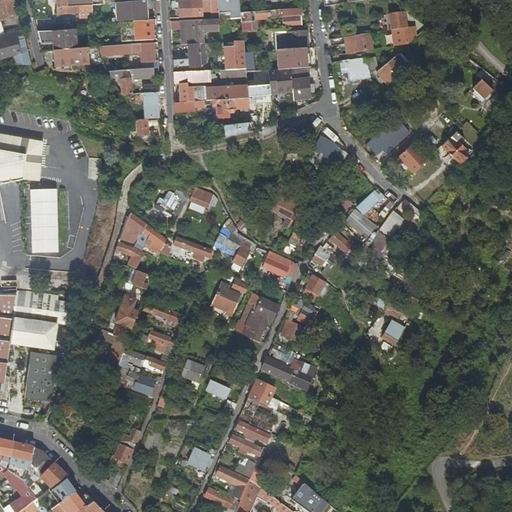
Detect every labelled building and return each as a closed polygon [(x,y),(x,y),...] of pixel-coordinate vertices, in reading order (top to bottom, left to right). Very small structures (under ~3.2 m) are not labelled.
[(0,35),(5,34),(1,20),(18,16),(13,0),(9,0),(0,2),(0,35)] [(233,18),(241,18),(241,13),(239,0),(207,0),(170,2),(171,11),(182,10),(182,18),(202,17),(202,11),(211,10),(212,13),(218,13),(218,6),(224,6),(226,3),(229,3),(230,9),(232,9),(233,18)] [(323,0),(325,9),(340,6),(339,1),(349,0),(350,5),(373,2),(372,0),(323,0)] [(155,1),(130,3),(119,3),(118,3),(119,20),(146,18),(145,9),(155,9),(155,1)] [(58,15),(81,14),(80,6),(68,7),(57,8),(58,15)] [(93,14),(93,6),(80,6),(81,14),(93,14)] [(301,19),(311,19),(310,9),(254,12),(254,20),(283,18),(283,23),(281,23),(281,24),(283,24),(283,26),(301,25),(301,19)] [(242,23),(243,32),(252,32),(250,12),(241,13),(241,18),(242,23)] [(391,16),(393,32),(397,32),(408,30),(405,14),(391,16)] [(189,45),(204,44),(203,32),(218,31),(217,19),(171,22),(172,30),(181,30),(182,45),(189,45)] [(154,40),(153,20),(121,23),(121,25),(122,41),(154,40)] [(107,46),(103,24),(94,24),(94,27),(100,47),(107,46)] [(417,39),(416,29),(408,30),(410,46),(417,39)] [(0,58),(14,55),(16,65),(31,65),(22,30),(5,34),(0,35),(0,36),(1,40),(0,39),(0,58)] [(38,32),(41,43),(56,43),(56,50),(77,49),(75,30),(55,31),(55,30),(38,32)] [(397,32),(400,48),(409,46),(410,46),(408,30),(397,32)] [(276,32),(277,50),(307,48),(309,48),(308,31),(276,32)] [(346,46),(347,55),(362,53),(361,46),(362,45),(361,37),(330,41),(331,48),(346,46)] [(230,70),(246,69),(245,58),(245,53),(244,41),(234,42),(235,47),(225,48),(226,63),(229,63),(230,70)] [(155,68),(154,44),(131,45),(132,50),(132,53),(142,53),(142,63),(145,63),(145,66),(142,67),(143,69),(154,69),(155,68)] [(208,67),(206,44),(204,44),(189,45),(189,60),(174,61),(174,70),(208,67)] [(132,50),(131,45),(121,46),(122,54),(127,54),(132,53),(132,50)] [(369,45),(362,45),(361,46),(362,53),(370,52),(369,45)] [(121,46),(107,46),(100,47),(102,55),(122,54),(121,46)] [(54,50),(55,67),(90,65),(89,48),(77,49),(56,50),(54,50)] [(307,48),(277,50),(279,70),(292,69),(309,68),(307,48)] [(378,75),(388,88),(409,69),(398,57),(378,75)] [(377,59),(367,62),(369,72),(379,70),(377,59)] [(309,68),(292,69),(292,77),(309,75),(309,68)] [(155,79),(154,69),(143,69),(131,70),(131,74),(134,74),(135,80),(137,79),(155,79)] [(247,72),(246,69),(230,70),(226,70),(221,71),(221,78),(247,76),(247,72)] [(269,71),(269,76),(270,85),(271,94),(294,92),(293,81),(292,77),(292,69),(279,70),(269,71)] [(121,95),(132,94),(131,79),(129,76),(129,70),(110,71),(111,78),(119,78),(121,91),(121,95)] [(210,74),(210,71),(174,74),(175,85),(180,85),(188,84),(211,82),(211,80),(216,80),(215,74),(210,74)] [(253,80),(247,80),(248,86),(249,99),(249,105),(257,104),(256,100),(261,100),(261,96),(272,96),(271,94),(270,85),(261,86),(260,81),(255,81),(255,87),(253,86),(253,80)] [(293,81),(294,92),(295,101),(311,99),(311,93),(315,93),(314,86),(310,86),(310,80),(293,81)] [(482,82),(474,90),(485,101),(491,95),(493,97),(495,95),(493,93),(498,89),(492,83),(488,87),(482,82)] [(188,88),(188,84),(180,85),(181,104),(208,102),(207,89),(207,87),(188,88)] [(160,93),(160,85),(144,86),(144,94),(146,94),(156,93),(160,93)] [(249,99),(248,86),(207,89),(208,102),(214,101),(249,99)] [(485,101),(474,90),(469,96),(479,106),(485,101)] [(156,93),(146,94),(147,114),(145,114),(145,117),(158,116),(156,93)] [(249,105),(249,99),(214,101),(214,107),(217,107),(218,120),(229,119),(230,118),(230,114),(234,113),(236,110),(250,109),(249,105)] [(210,102),(208,102),(181,104),(176,104),(176,113),(195,112),(194,108),(206,108),(206,105),(210,105),(210,102)] [(396,108),(402,115),(409,109),(403,102),(396,108)] [(225,127),(226,138),(252,133),(250,113),(244,113),(245,125),(225,127)] [(148,139),(148,136),(148,121),(130,122),(131,136),(138,135),(138,140),(148,139)] [(429,133),(423,139),(430,147),(436,154),(442,148),(438,143),(440,141),(441,142),(446,137),(448,140),(450,137),(451,139),(452,138),(456,134),(458,131),(450,122),(433,138),(429,133)] [(392,123),(363,149),(372,160),(392,142),(401,134),(392,123)] [(458,131),(456,134),(463,139),(476,151),(480,146),(478,144),(481,140),(474,134),(471,137),(461,127),(458,131)] [(0,149),(26,154),(41,156),(42,141),(0,133),(0,149)] [(457,145),(463,139),(456,134),(452,138),(451,139),(443,148),(461,165),(469,156),(457,145)] [(330,140),(321,136),(314,153),(324,156),(327,149),(329,142),(330,140)] [(438,143),(442,148),(451,139),(450,137),(448,140),(446,137),(441,142),(440,141),(438,143)] [(329,142),(327,149),(333,152),(336,144),(329,142)] [(412,146),(397,160),(413,176),(427,163),(412,146)] [(0,183),(9,182),(23,180),(26,154),(0,149),(0,183)] [(474,158),(472,157),(465,165),(474,173),(486,159),(479,153),(474,158)] [(39,181),(41,156),(26,154),(23,180),(39,181)] [(89,164),(101,166),(101,156),(89,156),(89,164)] [(100,176),(101,166),(89,164),(89,176),(100,176)] [(150,189),(159,192),(161,184),(152,181),(150,189)] [(453,184),(450,188),(449,189),(454,192),(461,185),(461,184),(458,182),(455,186),(453,184)] [(450,188),(446,184),(441,190),(443,192),(445,194),(449,189),(450,188)] [(463,187),(461,185),(454,192),(449,189),(445,194),(443,192),(436,199),(445,208),(463,187)] [(336,195),(318,186),(310,202),(328,211),(336,195)] [(363,240),(377,227),(368,218),(374,211),(381,218),(393,206),(376,188),(343,219),(363,240)] [(34,253),(60,252),(56,189),(31,190),(34,253)] [(174,213),(182,200),(171,193),(165,202),(161,199),(155,209),(171,219),(174,213)] [(265,210),(287,221),(289,222),(294,214),(295,213),(298,207),(292,203),(273,193),(265,210)] [(346,211),(353,204),(345,196),(338,203),(346,211)] [(197,204),(209,208),(212,201),(200,197),(197,204)] [(298,207),(295,213),(299,215),(306,203),(295,197),(292,203),(298,207)] [(410,206),(406,211),(419,222),(424,217),(410,206)] [(392,211),(378,230),(391,239),(405,220),(392,211)] [(289,222),(287,221),(283,228),(288,231),(298,217),(294,214),(289,222)] [(131,235),(131,234),(135,227),(143,233),(144,234),(142,237),(146,239),(148,237),(158,244),(163,238),(131,216),(127,222),(124,230),(131,235)] [(300,242),(305,245),(313,230),(298,221),(294,228),(296,230),(288,245),(297,250),(300,242)] [(135,227),(131,234),(140,238),(143,233),(135,227)] [(129,238),(131,235),(124,230),(121,238),(125,241),(128,238),(129,238)] [(254,244),(236,233),(234,237),(223,230),(215,249),(236,259),(241,247),(251,253),(251,254),(253,256),(257,249),(253,247),(254,244)] [(437,262),(444,266),(443,266),(457,242),(445,232),(439,240),(449,247),(448,249),(447,248),(443,254),(443,253),(437,262)] [(330,252),(346,260),(354,246),(329,233),(311,266),(320,271),(330,252)] [(367,251),(380,257),(387,239),(374,234),(367,251)] [(166,241),(163,238),(158,244),(161,247),(159,251),(162,252),(166,241)] [(181,248),(184,240),(177,238),(174,246),(181,248)] [(383,270),(400,246),(393,241),(376,264),(383,270)] [(206,258),(211,260),(214,252),(184,242),(182,249),(197,255),(206,258)] [(135,258),(130,270),(138,273),(139,273),(146,253),(119,244),(117,248),(120,249),(119,252),(135,258)] [(244,270),(251,254),(251,253),(241,247),(236,259),(233,265),(244,270)] [(263,270),(282,278),(286,279),(291,267),(292,264),(270,254),(263,270)] [(193,259),(191,266),(200,268),(202,261),(193,259)] [(454,278),(459,266),(454,263),(448,275),(454,278)] [(286,279),(282,278),(280,282),(287,284),(293,268),(291,267),(286,279)] [(144,285),(148,276),(139,273),(138,273),(133,286),(147,292),(149,287),(144,285)] [(306,290),(320,297),(326,285),(326,284),(313,277),(306,290)] [(157,296),(163,299),(166,291),(167,289),(153,283),(147,297),(155,300),(157,296)] [(320,297),(317,302),(331,310),(333,307),(336,308),(342,293),(326,285),(320,297)] [(126,287),(123,294),(132,297),(135,290),(126,287)] [(176,294),(189,299),(192,291),(178,287),(176,294)] [(242,296),(230,291),(222,287),(213,307),(233,316),(242,296)] [(401,295),(420,304),(424,297),(403,288),(401,295)] [(304,294),(317,302),(320,297),(306,290),(304,294)] [(166,291),(163,299),(174,302),(176,294),(166,291)] [(18,296),(18,292),(0,292),(0,399),(7,401),(10,384),(5,383),(6,377),(10,344),(54,350),(56,338),(58,338),(60,325),(66,326),(70,326),(73,303),(18,296)] [(375,303),(385,308),(390,297),(380,292),(375,303)] [(192,300),(189,299),(176,294),(174,302),(189,308),(192,300)] [(234,332),(259,344),(268,323),(272,325),(280,307),(252,294),(234,332)] [(117,324),(133,330),(139,314),(133,312),(137,302),(127,299),(117,324)] [(387,307),(409,317),(413,309),(391,299),(387,307)] [(156,306),(172,313),(175,306),(158,300),(156,306)] [(294,306),(303,311),(307,305),(297,300),(294,306)] [(182,316),(172,313),(156,306),(148,304),(147,307),(145,306),(144,309),(146,310),(145,313),(172,322),(179,325),(182,316)] [(315,309),(307,305),(303,311),(300,318),(309,322),(315,309)] [(172,340),(176,342),(186,317),(182,316),(179,325),(177,330),(176,330),(172,340)] [(411,326),(417,329),(423,331),(432,336),(435,329),(415,319),(411,326)] [(396,347),(404,326),(389,320),(381,341),(396,347)] [(285,338),(288,339),(297,342),(301,327),(293,325),(291,332),(288,331),(285,338)] [(73,327),(70,326),(66,326),(60,357),(62,357),(67,358),(73,327)] [(440,331),(435,329),(432,336),(436,338),(440,331)] [(320,338),(306,330),(301,338),(315,346),(320,338)] [(115,342),(116,338),(102,332),(98,341),(113,347),(115,342)] [(152,333),(149,340),(158,343),(173,349),(176,342),(172,340),(152,333)] [(294,349),(297,342),(288,339),(286,346),(294,349)] [(115,342),(113,347),(107,361),(105,361),(104,363),(119,368),(126,349),(127,347),(115,342)] [(273,354),(279,357),(284,359),(291,363),(295,356),(276,346),(273,354)] [(122,368),(132,372),(134,366),(144,370),(144,368),(146,369),(147,366),(145,365),(148,359),(148,358),(126,349),(119,368),(122,370),(122,368)] [(59,385),(62,357),(60,357),(32,353),(25,405),(38,407),(39,401),(52,403),(52,396),(54,385),(56,385),(59,385)] [(167,366),(148,359),(145,365),(147,366),(151,367),(164,373),(167,366)] [(308,365),(297,360),(292,370),(297,372),(304,375),(308,365)] [(207,369),(189,362),(183,378),(201,385),(207,369)] [(267,372),(276,376),(279,369),(271,365),(267,372)] [(129,378),(132,372),(122,368),(122,370),(115,387),(124,390),(127,382),(128,382),(129,378)] [(129,378),(140,382),(141,378),(142,376),(139,375),(141,371),(134,369),(133,372),(132,372),(129,378)] [(279,369),(276,376),(290,383),(293,376),(279,369)] [(299,379),(293,376),(290,383),(295,386),(299,379)] [(167,387),(174,390),(177,379),(170,377),(167,387)] [(161,385),(141,378),(140,382),(139,385),(138,386),(137,385),(134,392),(152,398),(152,397),(156,397),(161,385)] [(230,391),(212,381),(207,392),(226,401),(230,391)] [(265,384),(262,382),(260,387),(254,399),(268,406),(271,399),(280,403),(280,405),(288,410),(295,396),(267,381),(265,384)] [(304,392),(306,387),(302,385),(301,385),(298,391),(303,393),(304,392)] [(148,418),(154,402),(124,390),(115,387),(108,403),(148,418)] [(304,392),(303,393),(299,401),(308,406),(313,397),(304,392)] [(158,406),(165,408),(167,399),(160,397),(158,406)] [(234,414),(237,405),(230,402),(226,411),(234,414)] [(251,411),(256,413),(260,406),(254,404),(251,411)] [(260,406),(256,413),(270,419),(273,412),(260,406)] [(279,426),(284,416),(276,413),(272,422),(279,426)] [(221,415),(219,420),(207,414),(199,430),(217,439),(227,418),(221,415)] [(253,416),(249,424),(270,434),(273,426),(253,416)] [(317,431),(320,424),(314,422),(311,429),(317,431)] [(258,435),(260,432),(242,423),(238,431),(248,436),(245,442),(254,445),(258,435)] [(260,430),(260,432),(258,435),(269,441),(272,436),(260,430)] [(120,463),(118,467),(123,469),(125,465),(128,466),(134,452),(135,452),(142,434),(135,432),(134,434),(133,433),(131,438),(125,436),(121,447),(120,446),(115,460),(120,463)] [(265,450),(254,445),(245,442),(234,437),(231,444),(261,457),(265,450)] [(14,443),(0,439),(0,458),(1,454),(4,455),(3,461),(10,463),(14,443)] [(35,447),(14,443),(10,463),(8,470),(24,480),(25,478),(32,459),(35,447)] [(40,448),(35,447),(32,459),(37,460),(40,463),(37,466),(40,469),(44,466),(48,470),(54,462),(40,448)] [(189,465),(205,472),(212,458),(196,450),(189,465)] [(68,476),(54,462),(48,470),(42,475),(54,486),(68,476)] [(244,476),(252,480),(260,464),(257,462),(256,464),(251,462),(247,470),(244,476)] [(268,468),(260,464),(252,480),(251,481),(258,487),(268,468)] [(0,465),(0,477),(4,475),(15,491),(17,489),(22,497),(10,505),(14,511),(19,511),(37,499),(29,488),(26,484),(24,480),(8,470),(0,465)] [(44,466),(40,469),(29,481),(26,484),(29,488),(34,483),(42,475),(48,470),(44,466)] [(110,484),(116,490),(125,473),(117,468),(110,484)] [(218,478),(240,488),(242,489),(246,479),(222,468),(218,478)] [(242,489),(246,491),(251,481),(246,479),(242,489)] [(67,498),(76,492),(67,480),(54,488),(59,495),(63,492),(67,498)] [(291,511),(258,487),(251,481),(246,491),(240,506),(246,511),(251,511),(259,494),(266,499),(264,502),(267,504),(269,501),(276,506),(274,508),(280,511),(291,511)] [(42,495),(34,483),(29,488),(37,499),(42,495)] [(311,497),(315,493),(303,483),(292,501),(307,511),(323,511),(329,505),(323,500),(320,504),(311,497)] [(52,493),(50,489),(42,495),(37,499),(47,511),(51,510),(43,500),(52,493)] [(206,498),(231,509),(235,501),(210,490),(206,498)] [(82,500),(76,492),(67,498),(63,501),(52,509),(54,511),(78,511),(84,508),(94,501),(88,496),(82,500)] [(63,501),(67,498),(63,492),(59,495),(63,501)] [(173,496),(165,492),(160,503),(168,507),(173,496)] [(235,500),(240,502),(244,494),(239,492),(235,500)] [(37,499),(19,511),(34,511),(39,509),(41,511),(47,511),(37,499)] [(104,511),(94,501),(84,508),(87,511),(104,511)]
